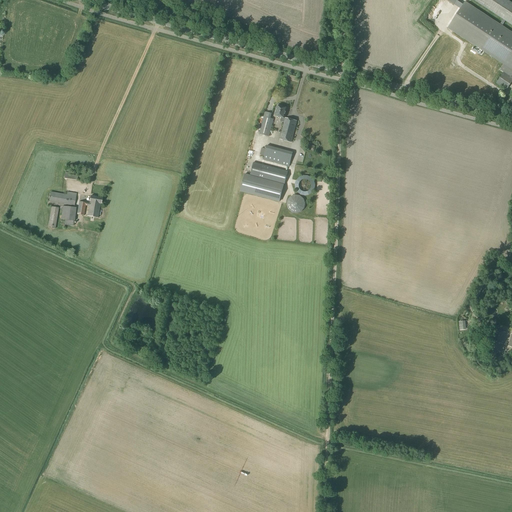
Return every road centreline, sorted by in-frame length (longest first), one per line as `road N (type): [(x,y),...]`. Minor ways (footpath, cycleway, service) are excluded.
road 1 (secondary): [(511,119),(84,0)]
road 2 (track): [(327,449),(342,81)]
